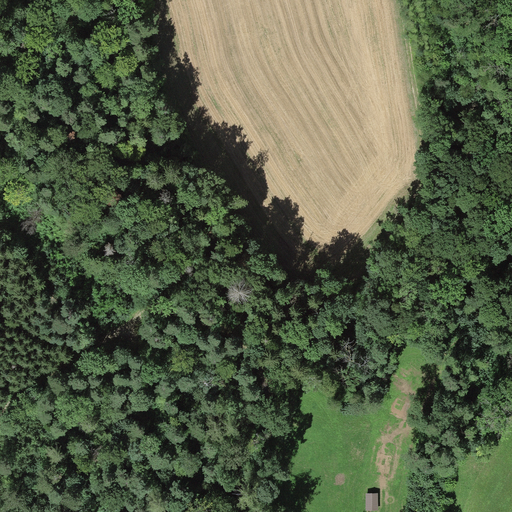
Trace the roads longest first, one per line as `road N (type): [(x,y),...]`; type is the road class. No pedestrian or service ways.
road 1 (track): [(0,415),(40,379),(135,335),(167,306),(267,362)]
road 2 (track): [(401,0),(422,195)]
